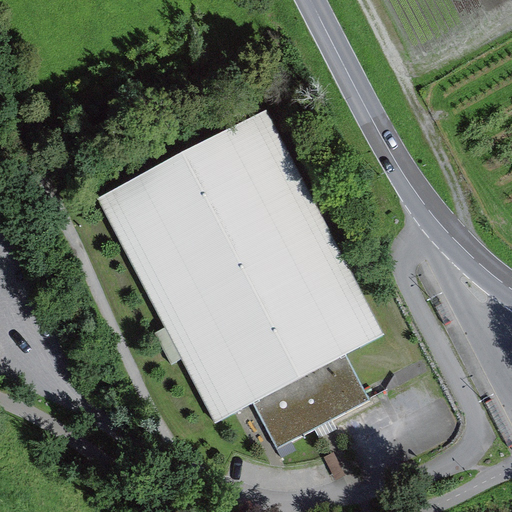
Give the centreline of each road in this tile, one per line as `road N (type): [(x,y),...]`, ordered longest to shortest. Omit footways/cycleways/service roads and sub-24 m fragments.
road 1 (track): [(466,251),(461,189),(367,0)]
road 2 (secondary): [(313,0),(374,121),(443,228)]
road 3 (residential): [(443,228),(453,274),(492,345)]
